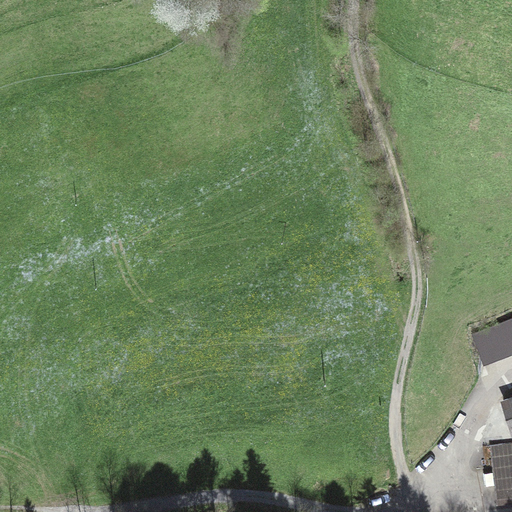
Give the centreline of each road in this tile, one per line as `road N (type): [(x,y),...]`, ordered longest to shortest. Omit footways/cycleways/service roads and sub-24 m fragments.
road 1 (track): [(360,0),(374,104),(417,258),(396,408),(401,461),(415,498)]
road 2 (track): [(115,511),(206,497),(332,511)]
road 3 (unclassified): [(396,511),(415,498),(484,399),(511,376)]
